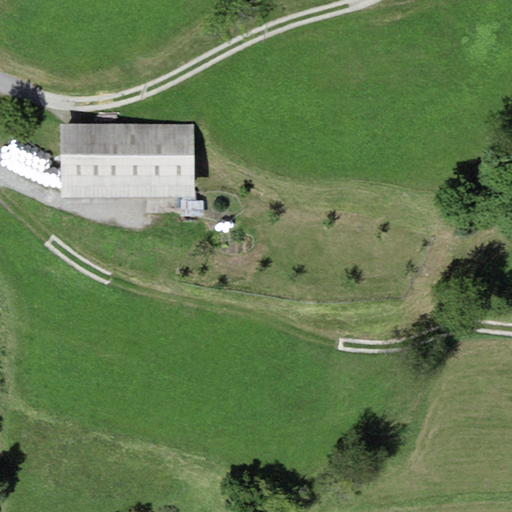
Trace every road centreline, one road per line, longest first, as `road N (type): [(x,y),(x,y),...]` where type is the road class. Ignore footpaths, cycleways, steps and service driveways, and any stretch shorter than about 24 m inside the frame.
road 1 (track): [(511,330),(458,328),(394,347),(329,341),(71,259),(0,191)]
road 2 (track): [(38,97),(67,104),(125,98),(270,29),(363,0)]
